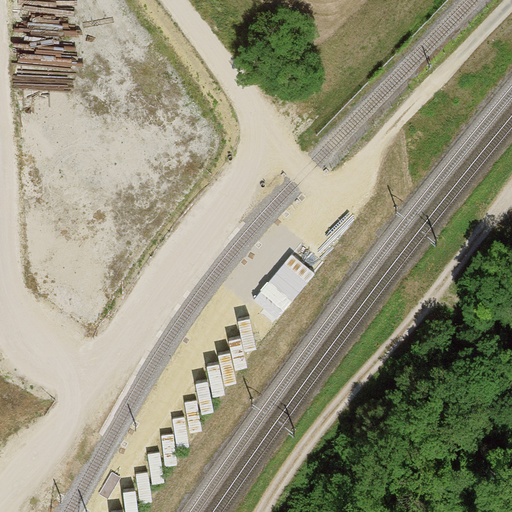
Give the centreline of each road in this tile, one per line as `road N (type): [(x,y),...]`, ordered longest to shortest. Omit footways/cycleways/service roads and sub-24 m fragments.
road 1 (track): [(511,2),(361,165),(324,185),(277,143),(170,0)]
road 2 (track): [(267,511),(289,471),(511,195)]
